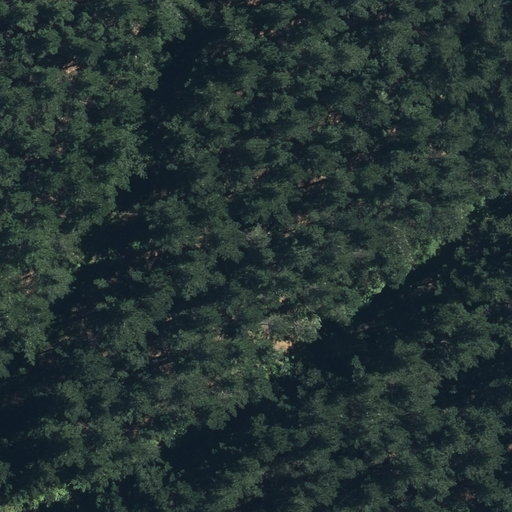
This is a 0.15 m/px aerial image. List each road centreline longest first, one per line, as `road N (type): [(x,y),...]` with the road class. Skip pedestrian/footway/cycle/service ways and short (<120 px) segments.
road 1 (track): [(511,224),(297,377),(61,511)]
road 2 (track): [(0,372),(48,324),(118,220),(209,0)]
